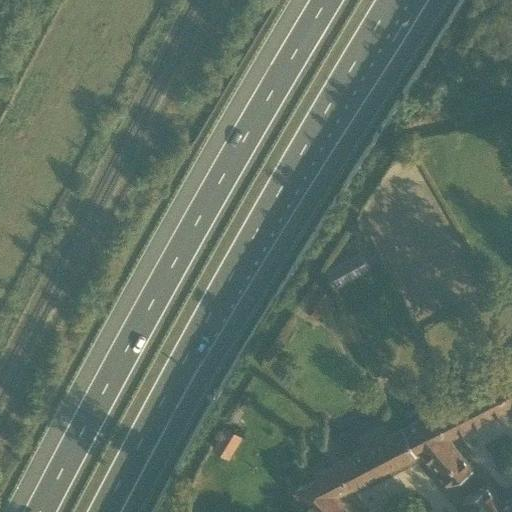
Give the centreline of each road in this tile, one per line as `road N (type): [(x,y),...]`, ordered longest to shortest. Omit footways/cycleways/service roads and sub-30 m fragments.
road 1 (motorway): [(106,511),(189,349),(393,0)]
road 2 (motorway): [(325,0),(146,310),(43,511)]
road 3 (unknown): [(288,417),(511,301)]
